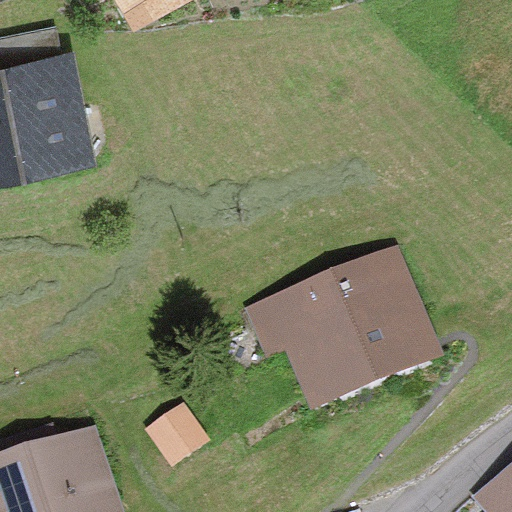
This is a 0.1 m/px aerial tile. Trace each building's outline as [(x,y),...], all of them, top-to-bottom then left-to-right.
[(0,147),(64,135),(50,65),(56,64),(48,24),(0,33),(0,147)] [(286,349),(310,409),(444,356),(400,247),(247,308),(267,357),(286,349)] [(150,428),(167,453),(193,434),(176,410),(150,428)] [(0,511),(52,511),(84,503),(102,497),(83,437),(0,462),(0,511)] [(511,511),(511,465),(474,494),(488,511),(511,511)] [(106,511),(102,497),(84,503),(52,511),(106,511)]
